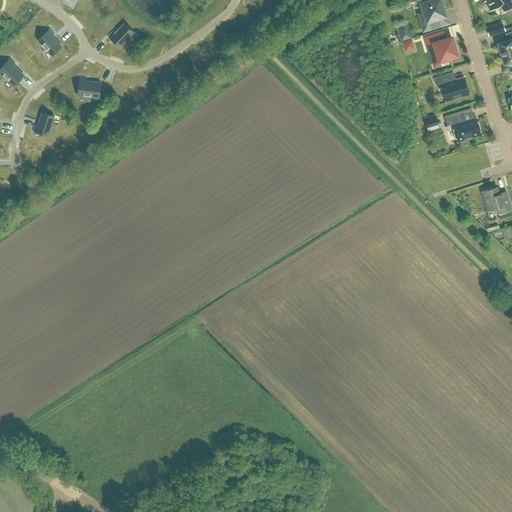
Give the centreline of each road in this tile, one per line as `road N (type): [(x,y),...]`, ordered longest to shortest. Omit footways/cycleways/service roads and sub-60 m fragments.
road 1 (track): [(266,51),(511,294)]
road 2 (track): [(266,51),(0,230)]
road 3 (residential): [(460,0),(496,122),(508,134)]
road 4 (unclassified): [(101,511),(0,446)]
